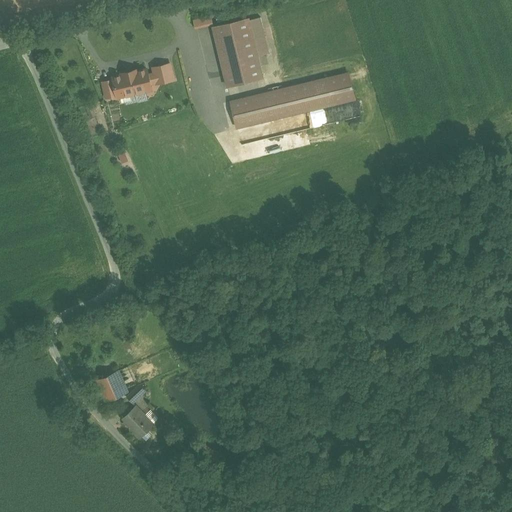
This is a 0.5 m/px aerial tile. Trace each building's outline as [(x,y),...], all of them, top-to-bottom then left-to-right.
[(212,16),(194,20),(196,28),(214,24),(212,16)] [(249,18),(214,26),(228,86),(264,77),(258,55),(254,38),(250,21),(249,18)] [(260,18),(250,21),(254,38),(264,36),(260,18)] [(264,36),(254,38),(258,55),(268,53),(264,36)] [(171,63),(153,67),(155,73),(157,82),(157,83),(175,79),(171,63)] [(148,69),(139,71),(138,69),(137,69),(123,73),(123,72),(122,73),(122,75),(113,77),(114,79),(118,94),(118,97),(137,92),(139,93),(145,92),(146,90),(152,89),(151,83),(157,82),(155,73),(149,74),(148,69)] [(349,73),(232,101),(239,128),(355,99),(349,73)] [(114,79),(103,82),(107,97),(118,94),(114,79)] [(122,150),(115,152),(119,163),(126,161),(122,150)] [(119,370),(96,380),(105,402),(129,392),(119,370)] [(140,385),(128,397),(133,403),(146,391),(140,385)] [(155,424),(136,405),(124,417),(135,429),(134,431),(141,438),(155,424)]
